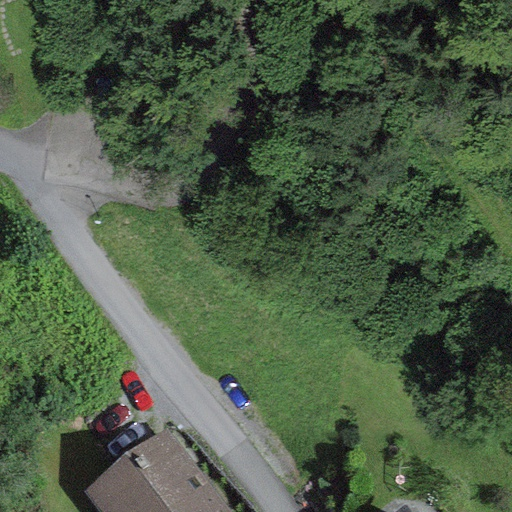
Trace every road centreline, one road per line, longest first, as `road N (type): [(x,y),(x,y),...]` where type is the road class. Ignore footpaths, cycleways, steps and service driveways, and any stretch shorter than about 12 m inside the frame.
road 1 (residential): [(38,185),(257,511)]
road 2 (residential): [(38,185),(145,185),(218,158),(249,62),(255,0)]
